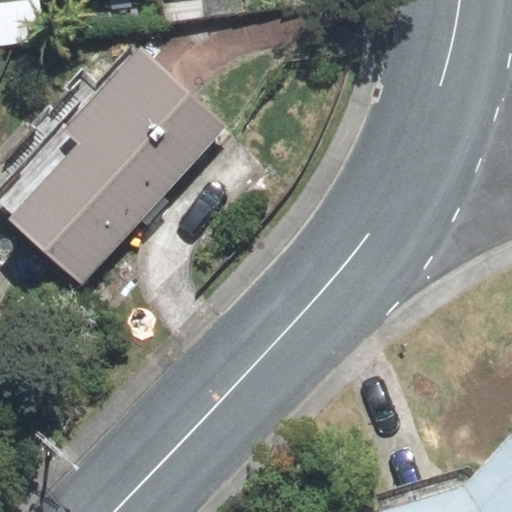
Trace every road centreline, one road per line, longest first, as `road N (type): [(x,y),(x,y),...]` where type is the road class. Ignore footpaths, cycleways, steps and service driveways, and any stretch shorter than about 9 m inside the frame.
road 1 (residential): [(415,161),(115,511)]
road 2 (residential): [(460,0),(415,161)]
